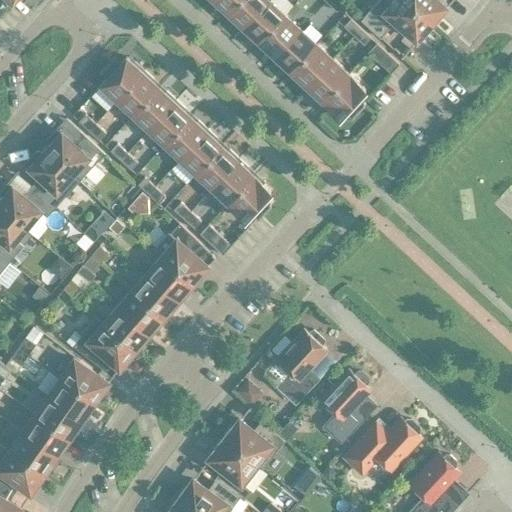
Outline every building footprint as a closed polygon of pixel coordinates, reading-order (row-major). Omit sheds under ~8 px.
[(226,13),(237,0),(209,0),(218,8),(220,7),(226,13)] [(241,29),(267,0),(237,0),(226,13),(233,19),(231,20),(241,29)] [(258,42),(284,14),(268,0),(267,0),(241,29),(250,38),(252,36),(258,42)] [(326,0),(325,1),(335,11),(342,4),(338,0),(326,0)] [(430,23),(403,0),(393,0),(391,4),(386,0),(377,0),(360,20),(380,38),(394,21),(416,40),(425,30),(425,29),(430,23)] [(403,0),(430,23),(435,17),(436,18),(445,7),(436,0),(403,0)] [(272,58),(300,29),(284,14),(258,42),(264,48),(263,49),(272,58)] [(353,35),(360,28),(349,18),(342,26),(353,35)] [(353,35),(363,45),(370,37),(360,28),(353,35)] [(290,71),(316,43),(300,29),(272,58),(282,67),(283,65),(290,71)] [(367,52),(390,73),(398,64),(375,42),(367,52)] [(304,88),(331,58),(316,43),(290,71),(296,77),(294,79),(304,88)] [(116,100),(143,70),(134,61),(132,63),(125,56),(117,65),(112,60),(114,58),(113,57),(99,72),(100,74),(102,71),(107,76),(99,84),(116,100)] [(321,101),(347,73),(331,58),(304,88),(313,96),(315,95),(321,101)] [(143,70),(116,100),(132,115),(158,87),(151,81),(153,79),(143,70)] [(347,73),(321,101),(338,116),(345,109),(350,114),(349,114),(350,115),(363,102),(362,100),(361,101),(356,96),(364,88),(347,73)] [(158,87),(132,115),(147,129),(175,100),(165,91),(164,92),(158,87)] [(175,100),(147,129),(163,144),(189,116),(183,110),(184,109),(175,100)] [(88,130),(95,123),(84,113),(77,121),(88,130)] [(189,116),(163,144),(179,159),(207,129),(197,120),(196,122),(189,116)] [(95,123),(88,130),(98,140),(105,132),(95,123)] [(43,149),(77,180),(102,152),(83,135),(75,144),(57,128),(58,127),(57,127),(46,138),(45,141),(45,143),(47,145),(43,149)] [(207,129),(179,159),(195,173),(221,145),(215,139),(216,138),(207,129)] [(119,159),(126,152),(116,143),(109,150),(119,159)] [(221,145),(195,173),(211,188),(238,158),(229,150),(227,151),(221,145)] [(34,189),(53,206),(61,198),(77,180),(43,149),(40,152),(38,151),(35,151),(33,153),(23,164),(23,165),(24,164),(41,180),(34,189)] [(126,152),(119,159),(130,169),(137,162),(126,152)] [(238,158),(211,188),(227,203),(253,175),(246,169),(248,167),(238,158)] [(257,216),(270,203),(268,201),(268,202),(263,197),(269,190),(253,175),(227,203),(243,218),(251,210),(256,215),(255,215),(257,216)] [(147,193),(154,186),(144,176),(137,184),(147,193)] [(0,207),(24,228),(39,210),(45,215),(53,206),(34,189),(26,198),(8,182),(9,182),(8,181),(0,190),(0,207)] [(164,195),(154,186),(147,193),(157,203),(164,195)] [(149,197),(141,191),(126,207),(134,214),(135,213),(148,213),(147,198),(149,197)] [(172,209),(183,218),(190,211),(179,201),(172,209)] [(24,228),(0,207),(0,254),(8,261),(15,252),(30,233),(24,228)] [(190,211),(183,218),(193,228),(200,220),(190,211)] [(115,217),(107,226),(116,235),(125,225),(115,217)] [(196,240),(178,222),(154,250),(160,256),(191,283),(206,265),(188,249),(196,240)] [(99,233),(89,224),(83,232),(92,241),(99,233)] [(222,254),(230,245),(207,224),(199,233),(222,254)] [(100,262),(108,253),(98,244),(90,254),(100,262)] [(82,264),(92,272),(100,262),(90,254),(82,264)] [(145,272),(177,299),(191,283),(160,256),(145,272)] [(177,299),(145,272),(131,289),(162,316),(177,299)] [(70,278),(62,288),(71,296),(80,287),(70,278)] [(38,286),(31,295),(41,304),(48,294),(38,286)] [(162,316),(131,289),(116,306),(148,333),(162,316)] [(148,333),(116,306),(102,323),(133,350),(148,333)] [(133,350),(102,323),(96,317),(71,346),(91,361),(100,352),(118,367),(123,362),(133,350)] [(308,332),(303,327),(274,359),(289,372),(276,386),(294,402),(317,378),(307,368),(326,348),(321,344),(323,339),(312,329),(308,332)] [(27,354),(34,344),(24,336),(17,347),(27,354)] [(20,365),(27,354),(17,347),(9,357),(20,365)] [(93,401),(106,382),(73,358),(59,377),(93,401)] [(353,374),(348,369),(320,398),(333,410),(333,414),(323,425),(340,441),(362,418),(351,408),(369,389),(364,384),(367,381),(367,376),(361,371),(356,371),(353,374)] [(93,401),(59,377),(47,395),(80,419),(93,401)] [(247,380),(235,392),(250,406),(262,394),(247,380)] [(80,419),(47,395),(34,413),(68,437),(80,419)] [(68,437),(34,413),(21,431),(55,455),(68,437)] [(417,433),(418,432),(418,426),(410,419),(404,419),(403,420),(400,417),(388,430),(385,430),(375,421),(343,456),(361,472),(376,456),(390,469),(420,436),(417,433)] [(221,437),(261,469),(283,440),(265,423),(257,434),(238,419),(231,427),(229,426),(221,437)] [(285,440),(297,427),(288,419),(277,432),(285,440)] [(55,455),(21,431),(8,449),(42,473),(55,455)] [(261,469),(221,437),(212,448),(214,449),(207,458),(221,468),(213,479),(218,483),(218,482),(239,497),(242,500),(250,491),(246,488),(261,469)] [(0,461),(0,471),(29,492),(42,473),(8,449),(0,461)] [(442,456),(437,452),(409,482),(422,495),(406,511),(449,511),(457,504),(441,489),(458,471),(453,466),(455,464),(455,459),(449,454),(444,454),(442,456)] [(326,465),(319,473),(328,481),(335,473),(326,465)] [(309,467),(302,475),(311,483),(318,474),(309,467)] [(218,482),(218,483),(211,492),(191,479),(185,487),(184,486),(175,497),(195,511),(228,511),(239,497),(218,482)] [(0,511),(16,511),(19,508),(0,496),(0,493),(5,485),(0,481),(0,511)] [(195,511),(175,497),(167,509),(169,510),(167,511),(195,511)]
